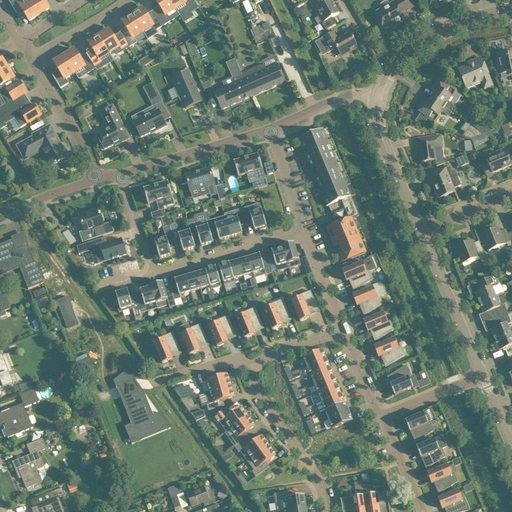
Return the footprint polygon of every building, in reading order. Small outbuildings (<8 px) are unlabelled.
[(39,15),(29,0),(23,0),(19,3),(16,0),(7,0),(17,14),(22,10),(30,21),(39,15)] [(43,0),(29,0),(39,15),(49,9),(43,0)] [(155,0),(163,11),(156,16),(163,26),(170,22),(166,16),(176,10),(169,0),(155,0)] [(169,0),(176,10),(180,16),(189,11),(188,8),(196,3),(193,0),(169,0)] [(318,9),(325,22),(322,23),(326,30),(336,25),(332,18),(339,14),(331,0),(326,3),(324,0),(316,0),(314,1),(311,3),(315,10),(318,9)] [(408,0),(398,0),(389,5),(388,2),(385,2),(381,4),(380,7),(382,9),(375,13),(384,29),(394,24),(395,25),(408,18),(405,12),(413,7),(408,0)] [(309,13),(305,5),(299,8),(297,10),(300,16),(303,17),(309,13)] [(158,34),(156,31),(163,26),(156,16),(149,20),(142,9),(139,11),(138,9),(131,14),(143,33),(148,40),(158,34)] [(129,33),(122,37),(129,48),(136,43),(134,39),(143,33),(131,14),(124,18),(125,20),(122,22),(129,33)] [(214,16),(208,19),(212,26),(218,23),(214,16)] [(250,31),(257,45),(273,38),(272,36),(275,35),(269,22),(250,31)] [(106,32),(105,31),(98,35),(110,54),(115,51),(118,55),(129,48),(122,37),(120,33),(113,37),(109,30),(106,32)] [(323,38),(315,43),(319,50),(327,45),(331,52),(336,49),(340,55),(357,45),(350,33),(343,37),(342,35),(336,39),(333,32),(323,38)] [(96,54),(89,58),(95,69),(97,72),(114,61),(110,54),(98,35),(91,40),(92,41),(89,43),(96,54)] [(193,42),(188,45),(192,56),(198,53),(193,42)] [(70,50),(63,55),(75,73),(84,67),(88,73),(95,69),(89,58),(82,63),(74,50),(71,52),(70,50)] [(139,63),(142,68),(159,58),(155,52),(139,63)] [(507,52),(496,54),(498,64),(499,65),(497,65),(499,75),(511,73),(511,75),(511,53),(508,54),(507,52)] [(75,73),(63,55),(56,59),(57,61),(54,63),(61,74),(54,78),(60,89),(68,84),(65,79),(75,73)] [(458,71),(462,80),(466,88),(481,82),(484,89),(492,86),(489,78),(490,78),(481,58),(466,65),(467,67),(458,71)] [(0,72),(8,68),(4,61),(2,62),(1,59),(0,59),(0,72)] [(235,74),(240,71),(236,60),(230,63),(235,74)] [(139,63),(131,68),(134,73),(142,68),(139,63)] [(263,64),(242,74),(252,97),(285,82),(278,65),(266,70),(263,64)] [(0,94),(5,91),(2,85),(13,78),(11,75),(12,75),(8,68),(0,72),(0,94)] [(180,102),(181,102),(181,101),(182,101),(186,109),(202,102),(189,71),(172,78),(177,88),(174,89),(180,102)] [(252,97),(242,74),(230,79),(233,85),(214,93),(221,110),(252,97)] [(435,93),(431,98),(452,112),(455,108),(448,102),(452,97),(453,98),(457,93),(456,90),(450,86),(450,87),(438,79),(433,86),(432,85),(429,89),(435,93)] [(0,117),(28,100),(25,94),(26,93),(24,89),(25,88),(21,82),(20,83),(19,82),(5,91),(0,94),(0,95),(3,99),(4,98),(7,104),(0,108),(0,117)] [(452,112),(431,98),(428,102),(423,99),(420,102),(422,103),(417,110),(428,118),(428,119),(434,123),(436,123),(440,117),(439,116),(442,112),(449,117),(452,112)] [(28,100),(0,117),(0,129),(7,126),(5,124),(16,117),(19,123),(18,124),(21,129),(41,116),(40,115),(42,114),(38,108),(36,109),(34,105),(32,106),(28,100)] [(100,113),(109,129),(97,135),(104,150),(114,144),(115,146),(129,139),(113,106),(100,113)] [(152,134),(155,132),(166,126),(158,111),(134,123),(141,137),(151,132),(152,134)] [(502,114),(506,124),(511,121),(511,115),(510,111),(502,114)] [(462,127),(466,122),(461,118),(457,123),(462,127)] [(462,137),(465,138),(471,140),(482,135),(478,131),(467,122),(461,130),(465,133),(462,137)] [(486,123),(478,131),(482,135),(486,133),(492,130),(486,123)] [(507,125),(501,127),(506,137),(510,136),(511,133),(507,125)] [(25,160),(41,151),(50,167),(59,162),(60,165),(67,161),(66,158),(67,158),(61,146),(60,146),(58,143),(59,142),(50,126),(33,135),(34,137),(18,146),(25,160)] [(299,140),(304,151),(328,141),(323,130),(299,140)] [(482,135),(471,140),(472,141),(474,147),(489,141),(486,133),(482,135)] [(441,135),(427,137),(417,139),(418,152),(420,152),(421,162),(435,161),(436,167),(445,164),(441,135)] [(304,151),(308,162),(332,152),(328,141),(304,151)] [(464,142),(465,152),(473,151),(472,141),(464,142)] [(500,151),(495,154),(502,170),(511,166),(511,168),(511,151),(508,143),(498,147),(500,151)] [(502,170),(495,154),(493,148),(477,155),(488,179),(493,177),(492,174),(502,170)] [(313,169),(315,173),(337,163),(332,152),(308,162),(311,170),(313,169)] [(478,159),(475,152),(469,154),(472,161),(478,159)] [(268,186),(258,154),(257,154),(257,155),(235,161),(234,161),(238,177),(239,177),(255,172),(258,181),(252,183),(254,190),(268,186)] [(469,162),(466,155),(457,159),(460,166),(469,162)] [(271,163),(264,165),(267,176),(274,173),(271,163)] [(314,177),(317,184),(341,174),(337,163),(315,173),(316,176),(314,177)] [(445,168),(437,171),(428,175),(431,182),(432,182),(439,199),(455,192),(454,189),(461,186),(454,170),(452,171),(450,167),(445,169),(445,168)] [(215,187),(210,169),(185,176),(190,192),(207,186),(211,197),(218,195),(219,201),(226,199),(222,185),(215,187)] [(322,191),(324,195),(346,186),(341,174),(317,184),(321,192),(322,191)] [(171,185),(169,186),(168,181),(167,182),(144,189),(144,188),(143,189),(148,205),(149,204),(171,197),(172,198),(173,197),(171,193),(173,192),(171,185)] [(327,207),(328,207),(351,197),(346,186),(324,195),(325,198),(323,199),(327,207)] [(328,207),(336,225),(351,219),(359,216),(351,197),(328,207)] [(260,204),(242,209),(247,226),(253,224),(255,231),(259,229),(259,231),(266,229),(265,227),(267,227),(260,204)] [(246,226),(247,226),(242,209),(224,215),(225,216),(231,238),(242,234),(240,226),(246,225),(246,226)] [(84,231),(79,233),(82,243),(87,241),(103,236),(106,235),(114,232),(110,223),(103,225),(102,220),(99,210),(86,214),(86,213),(79,215),(82,225),(84,231)] [(151,214),(153,221),(166,217),(164,210),(151,214)] [(206,220),(213,243),(211,235),(217,233),(219,241),(231,238),(225,216),(207,222),(206,221),(206,220)] [(327,228),(332,240),(356,230),(351,219),(336,225),(327,228)] [(119,220),(112,222),(115,231),(122,228),(119,220)] [(206,220),(188,225),(195,249),(195,248),(193,242),(199,240),(201,247),(213,243),(206,220)] [(176,224),(169,226),(176,248),(181,246),(183,252),(195,249),(188,225),(189,231),(178,234),(176,224)] [(176,248),(169,226),(163,228),(166,238),(154,241),(160,259),(172,255),(170,249),(176,248)] [(511,242),(507,234),(506,230),(500,232),(498,227),(481,234),(488,252),(511,242)] [(337,247),(338,250),(361,241),(356,230),(332,240),(335,248),(337,247)] [(68,231),(58,239),(65,249),(76,242),(68,231)] [(101,238),(74,247),(76,254),(94,249),(99,263),(110,259),(123,255),(120,245),(118,245),(117,240),(103,245),(101,238)] [(31,289),(44,283),(28,246),(16,250),(12,240),(0,244),(0,272),(21,264),(31,289)] [(462,265),(471,261),(479,258),(483,266),(488,264),(480,245),(475,247),(472,240),(455,247),(462,265)] [(361,241),(338,250),(340,254),(338,255),(341,263),(365,253),(361,241)] [(294,243),(283,247),(289,269),(301,266),(294,243)] [(268,258),(267,258),(272,274),(272,272),(277,270),(278,272),(289,269),(283,247),(282,247),(282,248),(271,251),(274,259),(268,260),(268,258)] [(250,257),(248,258),(255,279),(272,274),(267,258),(262,260),(260,254),(255,256),(254,254),(249,256),(250,257)] [(248,258),(239,261),(244,277),(253,274),(254,279),(255,279),(248,258)] [(229,263),(235,283),(234,280),(244,277),(239,261),(229,263)] [(344,265),(346,269),(342,271),(347,282),(351,280),(356,290),(372,280),(369,272),(367,272),(362,263),(359,264),(357,261),(344,265)] [(224,286),(235,283),(229,263),(218,266),(224,286)] [(205,270),(211,290),(221,287),(216,267),(205,270)] [(486,279),(493,276),(490,269),(483,271),(486,279)] [(205,271),(195,274),(200,290),(210,287),(211,290),(205,270),(205,271)] [(195,274),(186,277),(190,293),(200,290),(195,274)] [(177,288),(171,289),(174,301),(181,299),(180,296),(190,293),(186,277),(174,280),(177,288)] [(475,294),(480,304),(496,297),(502,295),(498,286),(496,287),(492,277),(477,283),(481,292),(475,294)] [(155,285),(151,286),(156,303),(167,300),(168,303),(174,301),(171,289),(170,287),(165,289),(162,281),(155,283),(155,285)] [(136,296),(135,296),(142,317),(141,313),(158,308),(156,303),(151,286),(151,287),(140,290),(142,298),(137,299),(136,296)] [(357,307),(362,305),(366,315),(383,304),(379,296),(377,297),(373,287),(352,296),(357,307)] [(44,289),(33,293),(35,298),(47,294),(44,289)] [(142,317),(135,296),(130,297),(127,290),(119,292),(119,291),(112,293),(114,301),(115,300),(119,313),(132,309),(135,319),(142,317)] [(309,315),(318,311),(319,313),(319,312),(310,291),(301,295),(302,298),(292,302),(300,322),(311,318),(309,315)] [(489,312),(493,320),(508,314),(503,304),(506,303),(502,295),(496,297),(480,304),(484,314),(489,312)] [(68,297),(56,301),(67,328),(78,324),(68,297)] [(6,298),(0,300),(0,308),(2,313),(11,309),(6,298)] [(282,323),(290,320),(291,321),(292,321),(283,300),(273,304),(274,306),(264,310),(272,331),(283,326),(282,323)] [(242,333),(245,339),(255,335),(254,332),(263,328),(263,329),(264,329),(255,308),(245,312),(246,314),(236,319),(237,321),(242,333)] [(368,332),(372,330),(377,340),(393,330),(390,322),(388,323),(384,313),(363,321),(368,332)] [(491,331),(495,341),(511,334),(507,325),(511,323),(508,314),(493,320),(496,329),(491,331)] [(227,340),(235,336),(236,338),(237,337),(228,316),(218,320),(219,323),(209,327),(217,347),(228,343),(227,340)] [(237,321),(233,323),(238,334),(242,333),(237,321)] [(208,346),(209,346),(200,325),(190,329),(191,331),(181,335),(190,356),(200,351),(199,348),(208,345),(208,346)] [(181,354),(182,354),(173,333),(163,337),(164,339),(154,344),(162,364),(173,360),(172,357),(180,353),(181,354)] [(505,349),(508,357),(511,355),(511,336),(511,334),(495,341),(499,351),(505,349)] [(383,356),(387,366),(404,356),(401,348),(398,349),(394,339),(374,347),(378,358),(383,356)] [(303,358),(307,367),(326,359),(322,350),(303,358)] [(0,395),(3,395),(3,394),(2,394),(0,389),(0,387),(3,387),(3,388),(14,384),(13,383),(2,355),(2,354),(0,355),(0,395)] [(307,367),(310,376),(330,368),(326,359),(307,367)] [(390,385),(395,396),(413,388),(413,390),(418,387),(414,376),(411,377),(407,366),(390,377),(393,384),(390,385)] [(310,376),(314,385),(334,377),(330,368),(310,376)] [(129,370),(113,381),(116,387),(135,379),(129,370)] [(204,393),(205,393),(210,392),(231,386),(231,385),(233,384),(231,376),(228,377),(227,374),(212,379),(210,373),(198,377),(200,384),(201,384),(204,393)] [(314,385),(318,394),(337,385),(334,377),(314,385)] [(418,384),(420,389),(431,385),(428,380),(418,384)] [(318,394),(321,402),(341,394),(337,385),(318,394)] [(210,392),(205,393),(209,405),(207,405),(209,411),(221,408),(219,402),(234,397),(231,386),(210,392)] [(30,419),(25,408),(39,402),(39,401),(42,399),(37,389),(20,396),(23,404),(0,413),(0,427),(3,426),(8,438),(33,428),(30,419)] [(159,413),(151,416),(140,390),(123,396),(134,423),(125,427),(129,438),(166,423),(159,413)] [(325,411),(345,403),(341,394),(321,402),(325,411)] [(325,411),(329,420),(349,412),(345,403),(325,411)] [(226,432),(230,430),(230,429),(248,417),(241,407),(228,416),(224,411),(213,418),(218,424),(220,423),(226,432)] [(191,415),(196,422),(206,417),(204,410),(191,415)] [(349,412),(329,420),(332,429),(353,421),(349,412)] [(413,431),(417,441),(434,431),(430,423),(428,424),(424,414),(405,422),(410,432),(413,431)] [(235,448),(245,441),(242,436),(255,426),(248,417),(230,429),(230,430),(234,434),(228,438),(235,448)] [(76,435),(87,432),(84,424),(74,427),(76,435)] [(47,437),(58,433),(54,425),(44,429),(47,437)] [(240,452),(247,461),(269,446),(262,436),(249,446),(245,441),(235,448),(239,453),(240,452)] [(42,482),(37,469),(44,467),(38,452),(47,449),(43,440),(28,446),(31,455),(12,462),(16,472),(19,471),(27,489),(42,482)] [(424,457),(428,467),(432,465),(437,462),(445,457),(441,449),(439,450),(435,440),(416,448),(421,459),(424,457)] [(269,446),(247,461),(254,471),(252,472),(256,477),(266,470),(262,465),(276,456),(274,453),(276,452),(271,445),(269,447),(269,446)] [(447,465),(427,473),(432,484),(436,482),(440,492),(443,491),(444,495),(453,491),(451,486),(457,482),(454,474),(452,475),(447,465)] [(67,485),(69,491),(77,488),(75,482),(74,483),(74,481),(68,483),(69,485),(67,485)] [(369,485),(362,486),(366,509),(389,505),(387,492),(371,495),(369,485)] [(341,500),(342,511),(347,511),(366,509),(362,486),(355,487),(356,497),(341,500)] [(51,500),(40,505),(31,509),(32,511),(65,511),(59,497),(65,495),(62,487),(48,493),(51,500)] [(209,487),(196,492),(187,495),(191,507),(203,503),(205,507),(215,503),(209,487)] [(447,508),(448,511),(462,511),(469,510),(464,500),(462,500),(458,491),(438,499),(442,510),(447,508)] [(283,501),(285,511),(306,508),(304,496),(288,498),(287,492),(275,494),(276,502),(283,501)] [(171,499),(175,509),(181,507),(177,495),(171,497),(171,499)]
